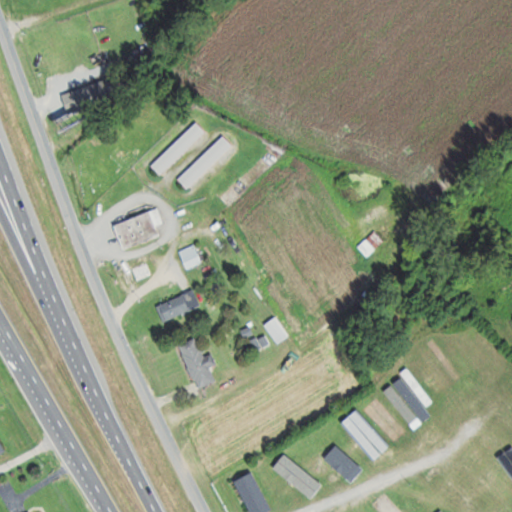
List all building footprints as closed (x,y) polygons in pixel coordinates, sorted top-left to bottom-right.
[(71,114),(121,99),(115,78),(65,93),(71,114)] [(209,131),(199,121),(154,166),(164,175),(209,131)] [(181,179),(191,189),(236,145),(225,134),(181,179)] [(118,224),(128,249),(163,235),(159,226),(167,223),(161,207),(118,224)] [(371,257),(387,241),(377,230),(361,246),(371,257)] [(246,270),(254,266),(238,236),(230,241),(246,270)] [(182,251),(190,268),(205,262),(197,244),(182,251)] [(165,320),(203,309),(198,293),(160,303),(165,320)] [(268,325),(281,344),(292,336),(279,317),(268,325)] [(183,344),(200,390),(219,382),(214,367),(219,365),(215,354),(207,357),(199,338),(183,344)] [(417,390),(436,435),(455,427),(435,382),(417,390)] [(367,424),(395,464),(411,453),(383,413),(367,424)] [(318,450),(356,480),(367,465),(329,436),(318,450)] [(0,456),(8,452),(0,437),(0,456)] [(263,469),(273,484),(309,461),(299,446),(263,469)] [(234,473),(252,511),(254,511),(271,504),(252,465),(234,473)] [(410,488),(427,511),(431,511),(443,503),(425,478),(410,488)]
